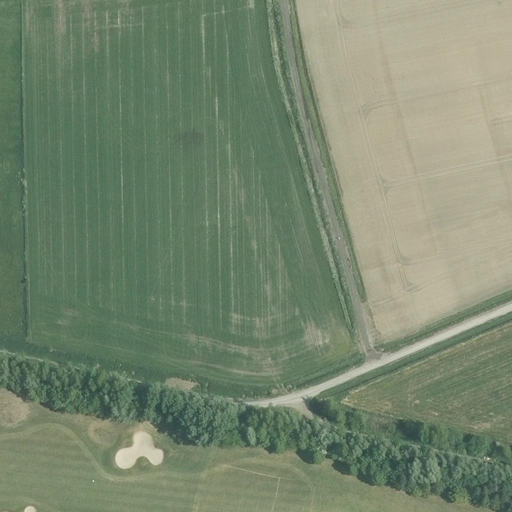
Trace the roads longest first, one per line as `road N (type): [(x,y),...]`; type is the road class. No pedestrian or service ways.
road 1 (track): [(374,365),(292,81),(281,0)]
road 2 (unclassified): [(298,398),(222,405),(0,358)]
road 3 (unclassified): [(298,398),(511,309)]
road 4 (unclassified): [(298,398),(326,428),(511,468)]
